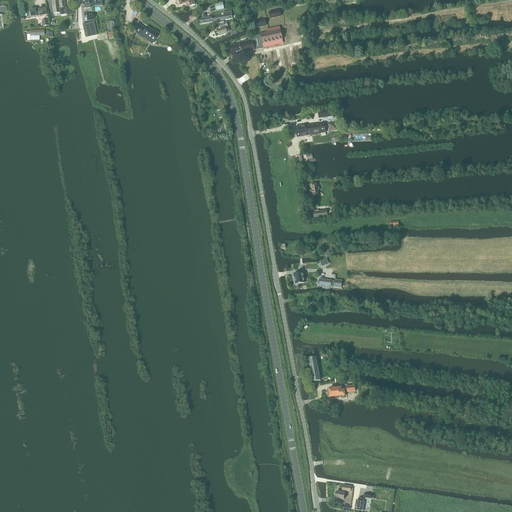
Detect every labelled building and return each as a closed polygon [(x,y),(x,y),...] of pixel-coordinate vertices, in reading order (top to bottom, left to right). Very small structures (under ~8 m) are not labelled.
[(58,0),(59,1),(52,1),(54,14),(59,13),(60,16),(67,15),(74,14),(73,8),(66,9),(64,0),(58,0)] [(90,0),(82,0),(83,5),(84,5),(84,9),(90,8),(90,4),(91,4),(90,0)] [(223,2),(219,3),(218,3),(218,4),(215,4),(217,11),(224,10),(223,2)] [(45,8),(30,11),(31,17),(36,17),(46,15),(45,8)] [(279,10),(269,13),(270,19),(280,17),(279,10)] [(232,19),(231,11),(223,13),(224,15),(206,18),(205,15),(202,15),(203,19),(200,20),(201,25),(213,23),(213,25),(216,25),(216,24),(224,22),(223,20),(232,19)] [(264,20),(254,22),(256,29),(265,26),(264,20)] [(94,22),(83,25),(86,37),(96,35),(94,22)] [(220,30),(217,31),(219,36),(230,32),(226,23),(219,26),(220,30)] [(145,30),(140,26),(135,33),(143,39),(145,36),(150,40),(148,41),(152,44),(159,35),(156,32),(155,33),(147,27),(145,30)] [(281,30),(252,37),(253,40),(255,50),(264,48),(283,44),(282,39),(281,30)] [(239,44),(229,46),(232,56),(242,53),(255,50),(253,40),(239,43),(239,44)] [(268,62),(258,64),(259,70),(270,68),(268,62)] [(332,110),(318,112),(319,119),(333,117),(332,110)] [(336,122),(328,124),(329,132),(338,131),(336,122)] [(326,133),(324,123),(306,126),(296,127),(297,138),(308,136),(326,133)] [(312,191),(310,191),(311,196),(319,195),(318,191),(319,191),(319,187),(318,187),(317,184),(311,184),(312,191)] [(327,211),(313,212),(314,219),(328,217),(327,211)] [(305,283),(303,273),(299,274),(299,273),(294,274),(296,285),(301,284),(305,283)] [(320,377),(319,373),(317,357),(308,359),(313,382),(321,381),(320,377)] [(342,391),(342,388),(329,390),(329,398),(346,396),(345,390),(342,391)] [(344,500),(345,493),(337,492),(335,499),(344,500)] [(356,500),(355,510),(361,511),(363,511),(364,507),(362,506),(363,501),(364,502),(364,499),(359,499),(359,501),(356,500)]
